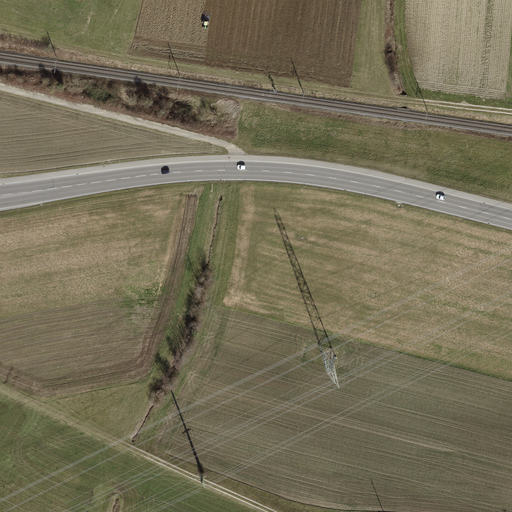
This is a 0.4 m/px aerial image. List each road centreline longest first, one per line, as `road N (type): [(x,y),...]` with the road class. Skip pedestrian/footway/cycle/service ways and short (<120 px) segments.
road 1 (track): [(511,110),(269,80),(0,28)]
road 2 (primary): [(0,196),(240,170),(353,181),(511,220)]
road 3 (track): [(240,170),(238,153),(226,143),(0,86)]
road 4 (track): [(94,430),(273,511)]
